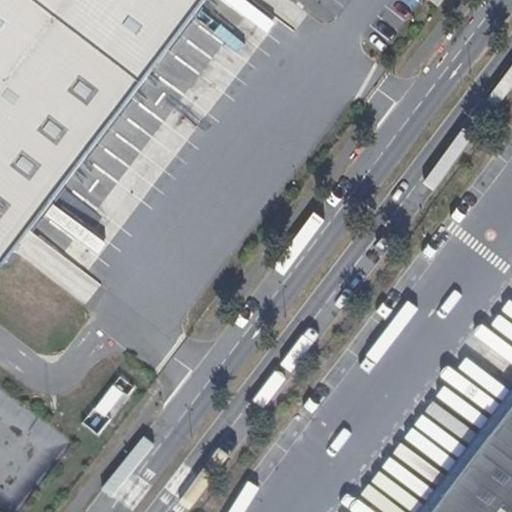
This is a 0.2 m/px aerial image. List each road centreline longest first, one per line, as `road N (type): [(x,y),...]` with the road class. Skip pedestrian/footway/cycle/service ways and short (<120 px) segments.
road 1 (unclassified): [(500,0),(109,511)]
road 2 (unclassified): [(168,511),(511,59)]
